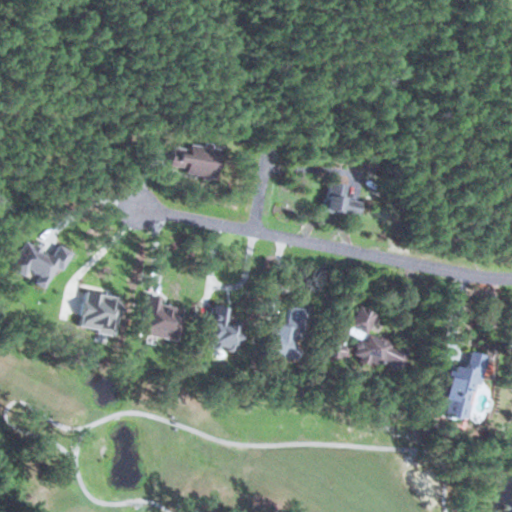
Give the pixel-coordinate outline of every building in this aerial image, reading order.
[(169,170),(216,178),(221,147),(189,142),(188,147),(173,144),(169,170)] [(349,185),(329,180),(323,209),(358,217),(361,200),(346,197),(349,185)] [(10,270),(47,286),(54,268),(63,271),(71,251),(56,245),(53,253),(22,240),(10,270)] [(138,334),(177,340),(182,305),(144,299),(138,334)] [(240,324),(226,323),(227,305),(210,305),(208,348),(239,349),(240,324)] [(263,354),(296,359),(304,309),(288,306),(285,324),(268,322),(263,354)] [(399,373),(407,348),(366,335),(374,311),(357,306),(341,355),(399,373)] [(450,363),(438,412),(468,420),(484,354),(470,351),(466,367),(450,363)]
